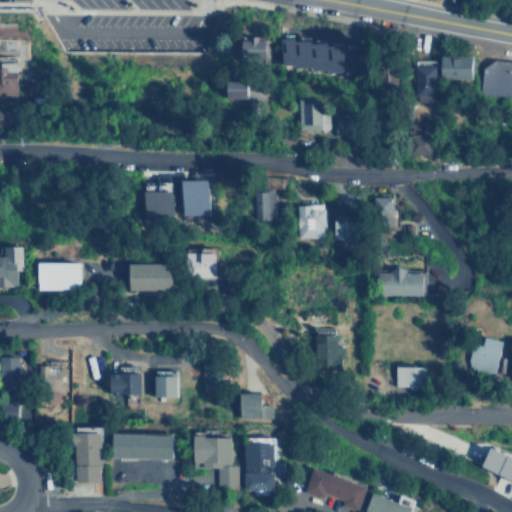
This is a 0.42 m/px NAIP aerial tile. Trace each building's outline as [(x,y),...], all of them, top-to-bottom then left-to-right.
[(281,34),(296,34),(296,38),(313,37),(313,41),(329,41),(330,44),(344,44),(344,48),(358,47),(359,73),(346,73),(346,69),(330,70),(330,67),(312,67),(312,64),(297,64),(297,61),(281,61),(281,34)] [(242,36),(242,58),(267,59),(268,37),(242,36)] [(473,69),(469,69),(469,54),(439,55),(440,78),(473,78),(473,69)] [(0,95),(18,95),(18,62),(0,62),(0,95)] [(413,92),(434,93),(435,66),(414,65),(413,92)] [(255,99),(255,80),(229,79),(228,98),(255,99)] [(321,129),(322,100),(300,100),(299,129),(321,129)] [(430,153),(431,134),(410,134),(410,153),(430,153)] [(211,180),(183,179),(182,215),(211,215),(211,180)] [(144,214),(174,215),(175,191),(145,190),(144,214)] [(254,219),(268,219),(269,192),(255,191),(254,219)] [(391,195),(372,196),(373,226),(391,225),(391,195)] [(324,237),(323,203),(296,204),(297,238),(324,237)] [(332,240),(359,240),(359,216),(332,215),(332,240)] [(216,247),(201,247),(200,262),(197,262),(196,276),(215,276),(216,247)] [(85,260),(40,261),(40,289),(85,288),(85,260)] [(174,289),(174,262),(130,262),(130,289),(174,289)] [(377,270),(377,295),(425,294),(424,269),(377,270)] [(340,367),(339,333),(315,334),(316,368),(340,367)] [(471,335),(466,369),(496,373),(501,340),(471,335)] [(0,386),(25,387),(25,364),(23,363),(23,356),(0,355),(0,386)] [(395,385),(426,386),(426,366),(395,365),(395,385)] [(201,389),(219,390),(220,367),(202,366),(201,389)] [(111,370),(111,392),(142,394),(143,372),(111,370)] [(179,373),(153,374),(153,395),(180,395),(179,373)] [(243,391),(242,416),(275,417),(275,403),(266,403),(266,391),(243,391)] [(102,481),(103,431),(77,430),(76,480),(102,481)] [(177,433),(113,431),(113,444),(176,446),(177,433)] [(234,435),(195,435),(194,466),(216,467),(216,484),(237,485),(238,465),(233,464),(234,435)] [(245,489),(276,489),(276,470),(265,470),(265,457),(276,457),(276,442),(245,442),(245,489)] [(484,465),(511,479),(511,453),(495,445),(484,465)] [(368,485),(313,466),(305,491),(324,497),(325,493),(343,498),(341,504),(359,510),(368,485)] [(366,511),(413,511),(415,509),(375,491),(366,511)]
